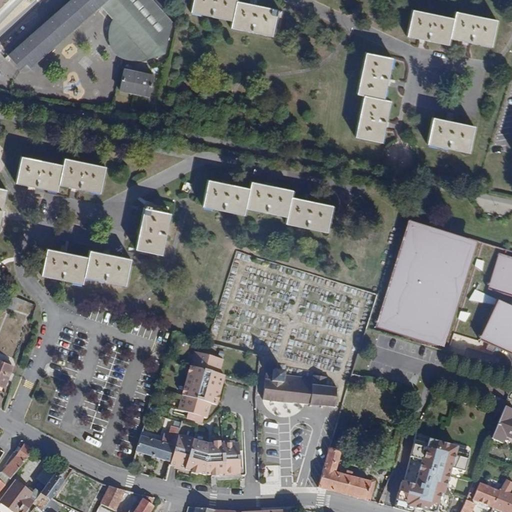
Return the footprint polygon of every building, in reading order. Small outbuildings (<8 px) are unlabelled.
[(154,57),(165,53),(172,24),(150,0),(70,0),(8,55),(17,66),(22,66),(27,63),(30,67),(101,5),(114,19),(115,19),(113,24),(113,30),(113,34),(115,39),(117,44),(121,49),(126,53),(133,56),(138,56),(142,56),(147,55),(148,56),(150,58),(154,57)] [(271,36),(277,9),(236,0),(235,0),(192,0),(190,12),(232,20),(230,27),(271,36)] [(450,37),(491,46),(496,20),(455,11),(454,18),(413,9),(407,35),(448,44),(450,37)] [(133,56),(126,53),(121,49),(117,44),(115,39),(113,34),(113,30),(113,24),(115,19),(114,19),(112,22),(109,31),(110,38),(113,47),(115,51),(120,55),(126,57),(134,58),(145,58),(148,56),(147,55),(142,56),(138,56),(133,56)] [(356,136),(382,141),(390,100),(384,99),(392,57),(366,52),(357,94),(364,95),(356,136)] [(120,90),(149,95),(153,75),(124,70),(120,90)] [(427,144),(469,152),(474,125),(433,117),(427,144)] [(59,185),(100,193),(105,167),(65,158),(63,165),(21,156),(16,183),(57,192),(59,185)] [(286,223),(326,232),(332,205),(291,196),(292,190),(250,181),(249,188),(209,179),(203,206),(243,215),(245,207),(287,217),(286,223)] [(136,249),(162,254),(170,213),(143,208),(136,249)] [(409,217),(377,327),(450,349),(454,332),(511,352),(511,250),(478,240),(479,235),(409,217)] [(84,277),(126,285),(131,259),(90,250),(88,257),(47,249),(42,275),(82,284),(84,277)] [(4,306),(14,310),(19,299),(9,295),(4,306)] [(213,403),(218,405),(224,382),(215,379),(215,376),(209,374),(209,371),(220,374),(224,359),(195,351),(180,409),(189,411),(188,417),(204,422),(205,416),(209,417),(213,403)] [(99,364),(112,367),(115,358),(102,354),(99,364)] [(0,384),(5,387),(13,366),(0,360),(0,384)] [(267,371),(263,400),(335,407),(337,388),(327,386),(327,377),(314,376),(314,379),(285,375),(285,372),(274,370),(274,372),(267,371)] [(224,382),(225,376),(220,374),(209,371),(209,374),(215,376),(215,379),(224,382)] [(501,415),(505,406),(507,402),(494,397),(489,410),(501,415)] [(506,436),(511,438),(511,409),(505,406),(501,415),(491,438),(503,443),(506,436)] [(137,451),(171,462),(179,434),(180,429),(173,427),(170,435),(165,434),(163,442),(142,436),(137,451)] [(236,472),(241,472),(239,441),(235,441),(235,440),(224,440),(224,442),(220,442),(220,440),(214,440),(214,442),(212,442),(212,451),(208,451),(209,442),(194,438),(194,436),(184,433),(183,435),(179,434),(171,462),(170,464),(174,465),(185,468),(192,470),(198,472),(204,474),(212,474),(212,476),(217,475),(217,473),(225,473),(225,475),(237,474),(236,472)] [(427,443),(429,439),(415,435),(414,440),(427,443)] [(435,511),(436,511),(440,511),(448,511),(453,495),(444,493),(451,468),(464,471),(469,454),(456,451),(457,446),(429,439),(427,443),(414,440),(409,457),(410,457),(404,478),(406,480),(416,483),(415,485),(402,482),(394,508),(410,511),(411,510),(415,511),(416,507),(428,510),(428,511),(430,511),(435,511)] [(14,459),(22,464),(34,450),(25,444),(14,459)] [(456,451),(469,454),(470,449),(457,446),(456,451)] [(374,479),(373,481),(353,476),(353,472),(351,471),(349,471),(347,474),(337,471),(342,452),(330,448),(318,487),(371,502),(377,480),(374,479)] [(2,473),(10,479),(22,464),(14,459),(2,473)] [(36,478),(46,485),(54,475),(59,469),(48,461),(36,478)] [(43,510),(51,498),(64,481),(61,479),(70,468),(62,464),(59,469),(54,475),(46,485),(33,502),(43,510)] [(279,481),(279,466),(268,465),(267,480),(279,481)] [(493,507),(504,511),(511,511),(511,493),(510,493),(511,489),(511,482),(507,479),(500,491),(493,507)] [(0,511),(26,511),(31,505),(26,501),(32,494),(15,481),(0,501),(0,511)] [(473,499),(493,507),(500,491),(479,483),(473,499)] [(101,504),(115,510),(125,490),(109,486),(101,504)] [(128,511),(150,511),(153,507),(151,506),(154,499),(143,495),(137,506),(132,504),(128,511)] [(472,511),(476,504),(466,500),(460,511),(472,511)]
